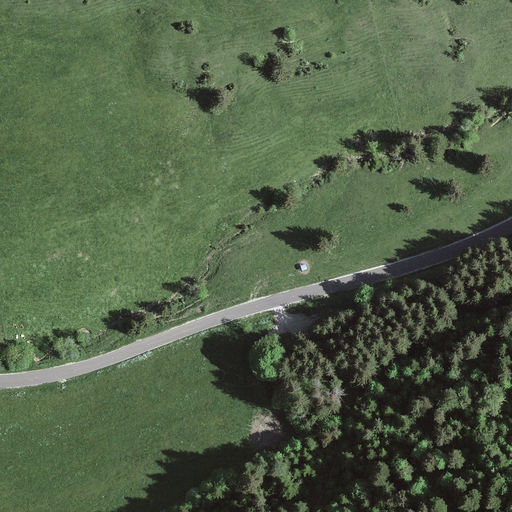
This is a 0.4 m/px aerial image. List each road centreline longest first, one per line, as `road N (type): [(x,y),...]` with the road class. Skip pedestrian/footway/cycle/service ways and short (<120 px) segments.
road 1 (tertiary): [(511,223),(414,263),(36,377),(0,378)]
road 2 (track): [(273,302),(284,284),(440,239),(511,170)]
road 3 (track): [(276,301),(323,350),(344,413),(312,511)]
